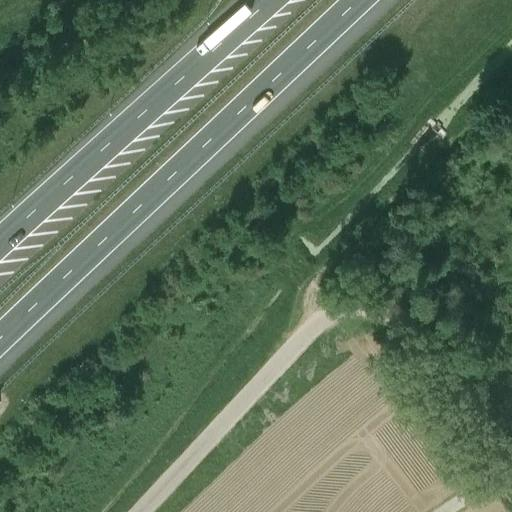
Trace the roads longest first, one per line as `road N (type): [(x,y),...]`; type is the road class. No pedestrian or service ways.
road 1 (unclassified): [(511,461),(410,325),(393,312),(351,306),(312,326),(139,511)]
road 2 (motorway): [(0,317),(341,0)]
road 3 (motorway): [(263,0),(0,244)]
